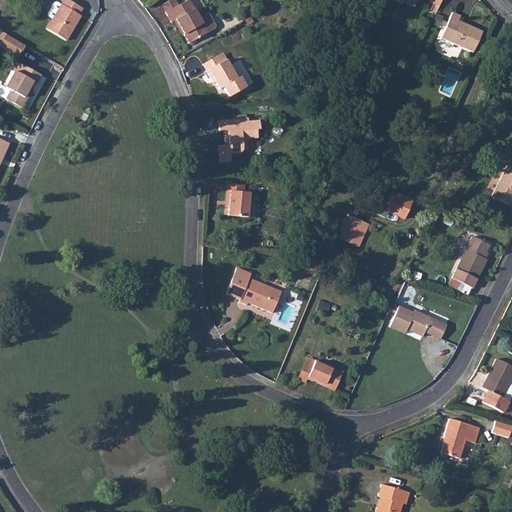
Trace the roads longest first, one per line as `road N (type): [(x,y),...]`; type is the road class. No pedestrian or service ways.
road 1 (residential): [(128,7),(166,63),(188,127),(189,273),(203,333),(241,377),(339,421)]
road 2 (residential): [(0,239),(39,127),(91,43),(128,7)]
road 3 (residential): [(339,421),(382,418),(447,380),(511,258)]
